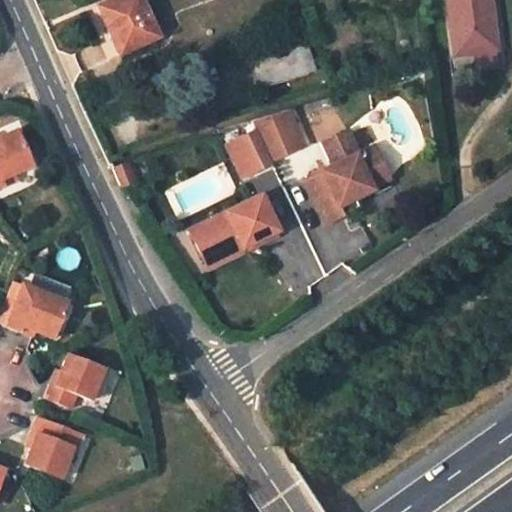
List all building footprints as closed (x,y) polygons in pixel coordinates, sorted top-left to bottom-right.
[(140,0),(112,0),(99,6),(113,38),(117,36),(125,52),(157,37),(140,0)] [(490,0),(447,0),(455,54),(497,48),(490,0)] [(308,44),(251,62),(259,89),(317,70),(308,44)] [(300,143),(283,109),(250,119),(254,126),(268,156),(269,156),(269,157),(300,143)] [(268,156),(254,126),(236,134),(253,170),(270,161),(268,156)] [(0,181),(0,178),(11,174),(31,165),(15,130),(0,136),(0,184),(1,184),(0,181)] [(334,167),(305,182),(324,224),(343,214),(340,206),(356,198),(374,190),(374,189),(370,182),(387,173),(375,147),(361,154),(350,132),(323,145),(334,167)] [(253,170),(236,134),(224,140),(241,175),(253,170)] [(128,163),(115,168),(121,185),(134,180),(128,163)] [(387,173),(370,182),(374,189),(390,179),(387,173)] [(0,181),(1,184),(13,179),(11,174),(0,178),(0,181)] [(260,193),(189,226),(203,256),(239,240),(240,243),(275,227),(260,193)] [(343,214),(359,206),(356,198),(340,206),(343,214)] [(52,336),(66,300),(19,282),(4,324),(18,330),(21,323),(34,328),(52,336)] [(18,330),(32,335),(34,328),(21,323),(18,330)] [(100,367),(66,354),(65,354),(59,371),(53,384),(49,383),(44,397),(71,407),(76,393),(88,398),(100,367)] [(49,383),(53,384),(59,371),(54,369),(49,383)] [(25,463),(59,476),(71,446),(76,448),(81,433),(36,416),(30,432),(35,434),(30,447),(25,463)] [(30,432),(25,446),(30,447),(35,434),(30,432)]
